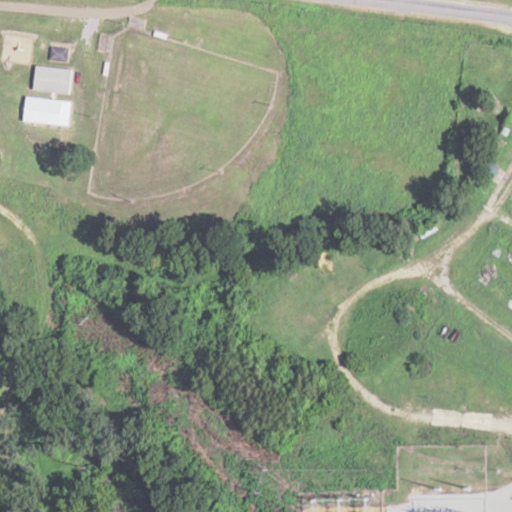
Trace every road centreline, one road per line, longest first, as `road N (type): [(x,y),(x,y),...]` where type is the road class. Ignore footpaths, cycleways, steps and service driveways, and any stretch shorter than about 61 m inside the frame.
road 1 (residential): [(511,143),(453,192),(390,208),(336,271),(399,365),(406,397)]
road 2 (residential): [(511,16),(370,0)]
